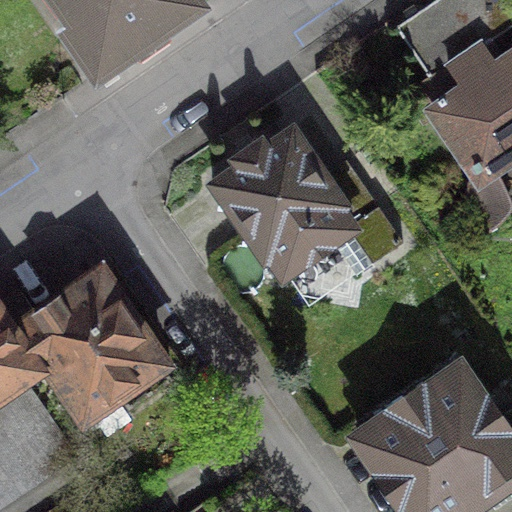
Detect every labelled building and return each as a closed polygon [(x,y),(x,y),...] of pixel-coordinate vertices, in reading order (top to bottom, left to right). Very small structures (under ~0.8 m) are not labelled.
[(59,0),(74,22),(65,28),(96,73),(199,3),(196,0),(59,0)] [(511,1),(511,0),(432,0),(395,26),(430,77),(408,92),(425,117),(435,111),(480,177),(511,155),(511,56),(497,67),(482,45),(511,24),(511,1)] [(239,163),(211,182),(220,194),(219,207),(229,208),(245,231),(243,243),(255,245),(265,259),(270,255),(284,275),(335,240),(358,273),(403,242),(346,160),(325,175),(292,128),(266,146),(261,140),(235,158),(239,163)] [(34,317),(12,333),(35,367),(47,359),(58,375),(58,389),(67,401),(76,401),(85,414),(117,392),(128,407),(172,377),(99,273),(64,297),(56,295),(34,310),(34,317)] [(0,505),(67,458),(14,381),(35,367),(12,333),(0,315),(0,505)] [(467,511),(511,481),(511,444),(455,363),(357,431),(382,465),(371,473),(396,509),(405,502),(412,511),(467,511)] [(89,489),(54,511),(87,511),(99,504),(89,489)]
